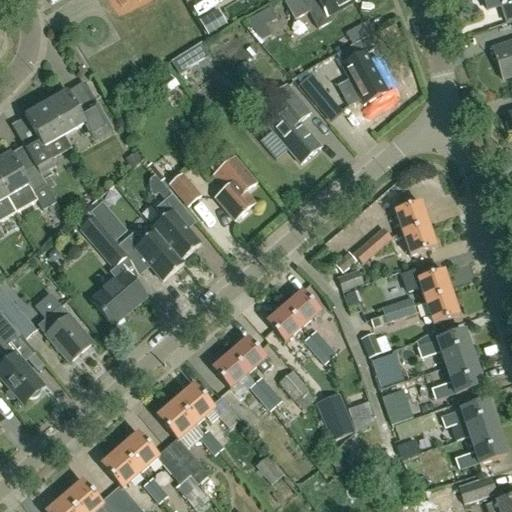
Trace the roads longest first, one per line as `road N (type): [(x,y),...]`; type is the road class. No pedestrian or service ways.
road 1 (residential): [(0,494),(410,141),(451,124)]
road 2 (unclassified): [(511,311),(451,124)]
road 3 (residential): [(451,124),(422,0)]
